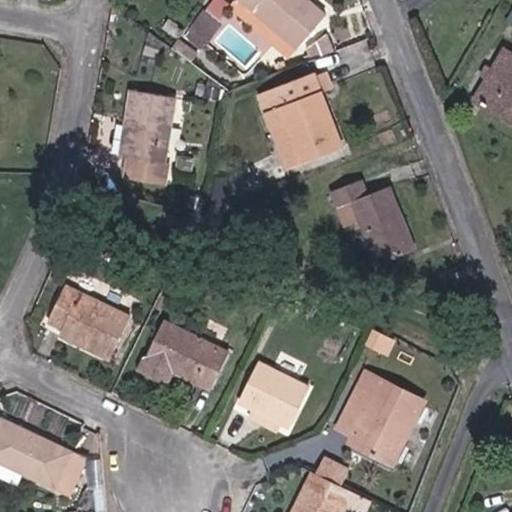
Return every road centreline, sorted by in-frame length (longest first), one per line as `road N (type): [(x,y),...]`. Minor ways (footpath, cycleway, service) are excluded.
road 1 (residential): [(383,0),(511,321)]
road 2 (residential): [(0,328),(60,191),(88,30)]
road 3 (residential): [(0,356),(145,432),(168,487)]
road 4 (unclassified): [(431,511),(477,397),(511,356)]
